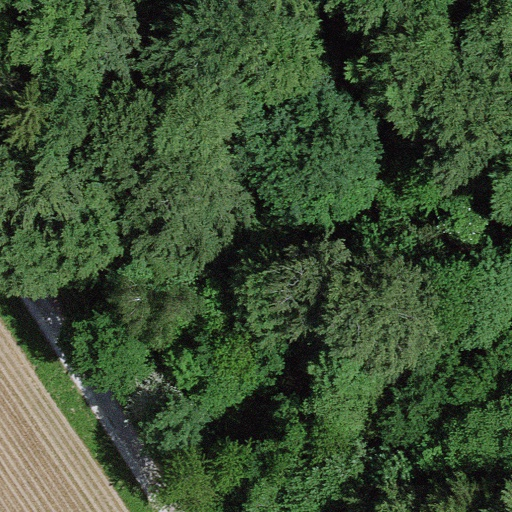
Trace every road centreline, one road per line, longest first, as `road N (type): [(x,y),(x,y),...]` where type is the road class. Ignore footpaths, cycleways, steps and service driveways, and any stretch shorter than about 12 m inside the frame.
road 1 (track): [(453,242),(0,17)]
road 2 (unclassified): [(0,229),(174,511)]
